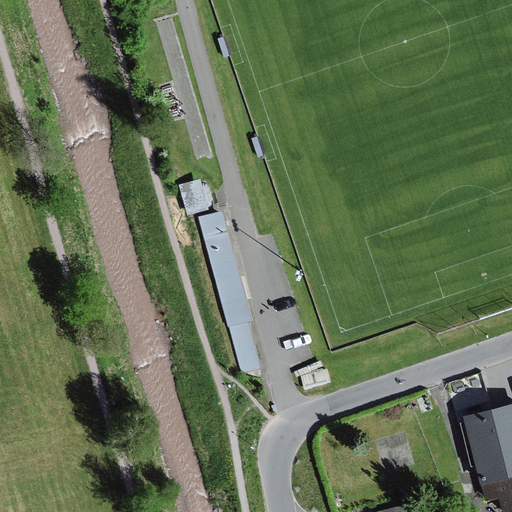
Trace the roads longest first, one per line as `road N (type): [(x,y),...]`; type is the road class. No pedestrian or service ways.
road 1 (track): [(180,0),(295,419)]
road 2 (residential): [(285,511),(276,469),(295,419),(511,346)]
